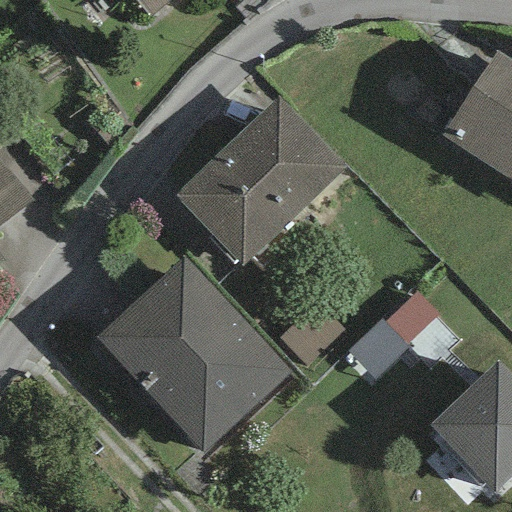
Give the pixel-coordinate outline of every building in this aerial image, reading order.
[(138,0),(152,16),(170,0),(138,0)] [(511,61),(498,52),(444,135),(511,179),(511,61)] [(347,167),(278,96),(172,199),(241,270),(347,167)] [(0,276),(8,270),(0,261),(0,231),(29,208),(0,173),(0,276)] [(293,374),(184,261),(97,344),(206,457),(293,374)] [(438,315),(416,292),(384,322),(381,318),(346,352),(374,381),(409,348),(406,345),(438,315)] [(306,367),(344,331),(315,301),(277,338),(306,367)] [(511,473),(511,380),(496,364),(432,426),(494,490),(511,473)]
